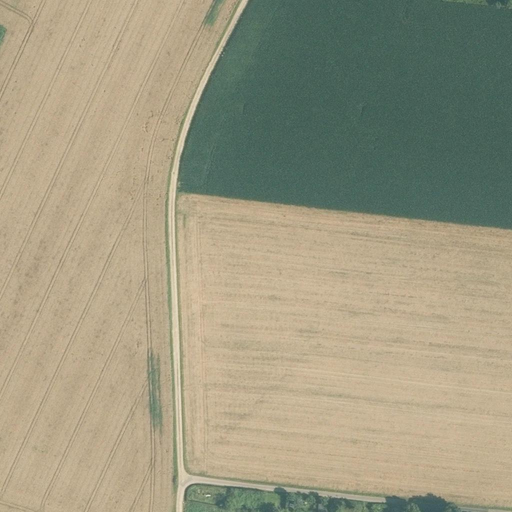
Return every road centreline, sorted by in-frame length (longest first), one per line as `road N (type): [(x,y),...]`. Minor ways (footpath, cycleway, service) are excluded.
road 1 (track): [(184,482),(172,191),(198,94),(245,0)]
road 2 (unclassified): [(483,511),(184,482)]
